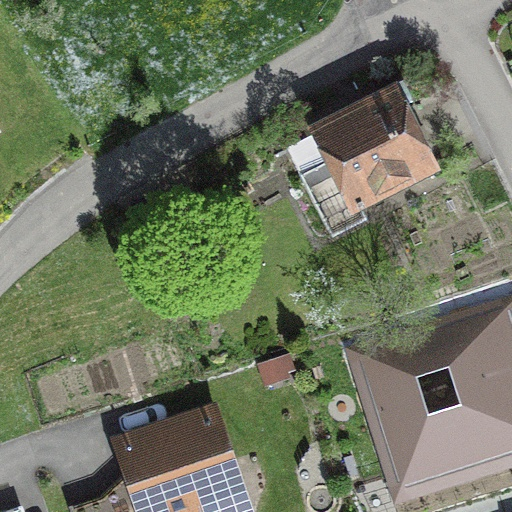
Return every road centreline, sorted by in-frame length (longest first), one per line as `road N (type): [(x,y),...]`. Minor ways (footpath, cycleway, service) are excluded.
road 1 (residential): [(398,20),(115,171),(0,264)]
road 2 (residential): [(511,134),(441,8)]
